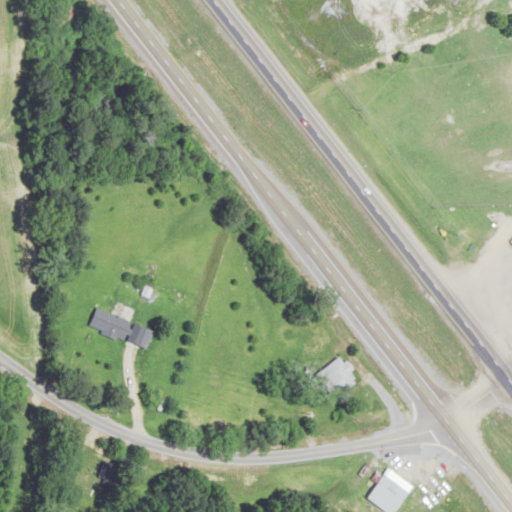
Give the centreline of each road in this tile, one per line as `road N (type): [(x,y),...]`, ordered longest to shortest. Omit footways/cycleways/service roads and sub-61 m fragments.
road 1 (trunk): [(118,0),(511,501)]
road 2 (residential): [(507,378),(447,422),(406,437),(223,457),(104,425),(0,358)]
road 3 (trunk): [(511,384),(214,0)]
